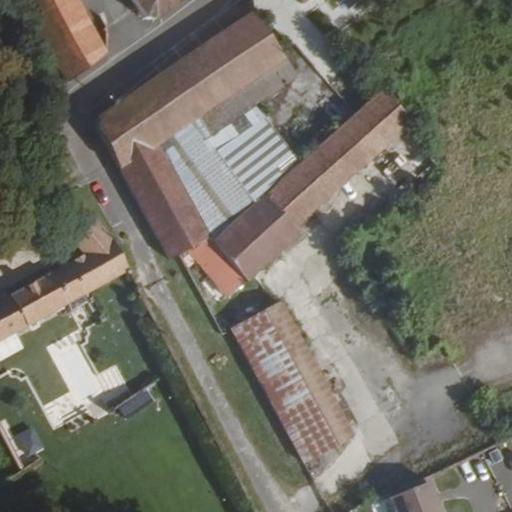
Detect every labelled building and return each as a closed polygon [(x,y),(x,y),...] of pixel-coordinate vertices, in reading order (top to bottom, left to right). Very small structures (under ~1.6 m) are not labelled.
[(21,0),(67,85),(107,56),(75,0),(21,0)] [(128,0),(142,22),(151,23),(182,1),(183,0),(128,0)] [(294,0),(301,8),(311,0),(294,0)] [(161,75),(154,81),(186,126),(281,61),(251,14),(161,75)] [(198,144),(293,80),(281,61),(186,126),(198,144)] [(186,126),(154,81),(138,93),(167,140),(186,126)] [(95,130),(117,169),(155,148),(167,140),(138,93),(99,118),(95,130)] [(289,232),(407,128),(379,96),(255,208),(213,246),(212,246),(218,254),(244,284),(294,238),(289,232)] [(186,126),(167,140),(155,148),(208,240),(213,246),(255,208),(210,157),(208,157),(198,144),(186,126)] [(208,240),(155,148),(117,169),(169,262),(183,255),(208,240)] [(128,272),(113,242),(74,198),(66,206),(73,214),(57,228),(59,230),(89,253),(50,274),(67,305),(70,311),(89,301),(85,295),(128,272)] [(194,269),(204,263),(218,254),(212,246),(213,246),(208,240),(183,255),(194,269)] [(218,254),(204,263),(227,300),(244,284),(218,254)] [(194,269),(223,303),(227,300),(204,263),(194,269)] [(67,305),(50,274),(22,290),(39,320),(67,305)] [(6,339),(39,320),(22,290),(0,301),(0,346),(3,352),(11,348),(6,339)] [(228,326),(250,316),(244,303),(222,313),(228,326)] [(356,434),(278,306),(243,326),(321,453),(356,434)] [(228,334),(303,463),(321,453),(243,326),(228,334)] [(394,511),(439,511),(427,482),(389,497),(394,511)]
